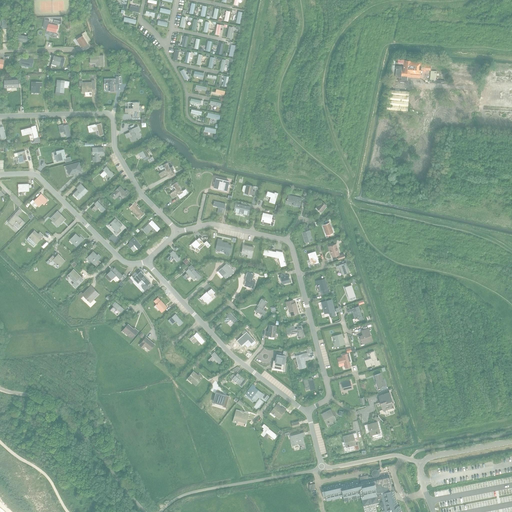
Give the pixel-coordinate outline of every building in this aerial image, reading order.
[(45,19),(43,28),(47,29),(52,30),(51,33),(56,34),(58,26),(49,24),(49,20),(45,19)] [(76,39),(79,44),(82,47),(84,46),(86,49),(90,47),(88,44),(88,43),(83,37),(82,35),(76,39)] [(91,63),(96,63),(96,66),(104,66),(103,55),(96,55),(96,57),(95,57),(95,55),(90,56),(91,63)] [(60,66),(62,58),(54,56),(52,63),(57,64),(56,65),(60,66)] [(25,57),(23,65),(32,66),(32,65),(35,66),(36,63),(37,63),(38,59),(28,57),(28,58),(25,57)] [(431,70),(431,65),(422,64),(422,61),(398,59),(398,64),(404,64),(403,69),(402,69),(402,67),(396,66),(395,69),(396,69),(395,77),(399,77),(398,82),(404,83),(407,80),(408,77),(420,78),(420,74),(421,74),(421,69),(431,70)] [(180,71),(185,80),(189,78),(184,69),(180,71)] [(436,80),(436,71),(430,71),(430,80),(433,80),(433,82),(436,82),(436,83),(444,84),(445,80),(436,80)] [(116,77),(116,79),(104,79),(104,83),(110,83),(110,91),(115,91),(114,84),(116,84),(120,84),(120,77),(116,77)] [(4,88),(19,87),(19,79),(4,80),(4,88)] [(56,79),(55,95),(59,95),(59,92),(64,92),(64,86),(67,86),(66,88),(68,88),(69,81),(65,81),(65,80),(56,79)] [(95,82),(82,83),(82,81),(79,81),(79,88),(82,88),(82,93),(85,93),(85,92),(92,92),(92,89),(95,89),(95,82)] [(42,86),(42,83),(32,82),(31,92),(39,93),(40,86),(42,86)] [(436,84),(420,83),(419,90),(435,92),(436,84)] [(387,110),(408,112),(409,92),(389,90),(387,110)] [(128,114),(139,114),(139,102),(133,102),(133,108),(125,108),(125,113),(128,113),(128,114)] [(63,124),(58,126),(60,133),(65,131),(66,137),(71,136),(68,124),(65,125),(66,127),(64,127),(63,124)] [(99,136),(104,135),(101,124),(98,124),(98,126),(96,126),(95,124),(88,126),(89,133),(98,130),(99,136)] [(22,135),(33,133),(34,138),(38,137),(36,126),(33,126),(33,127),(21,130),(22,135)] [(138,126),(133,129),(131,130),(131,131),(125,134),(127,138),(132,136),(134,141),(138,139),(141,138),(139,135),(140,135),(139,131),(140,130),(138,126)] [(95,153),(96,155),(96,157),(93,157),(93,161),(97,161),(97,159),(99,159),(99,155),(104,155),(103,147),(92,147),(92,153),(95,153)] [(66,162),(71,161),(70,157),(66,158),(64,149),(56,151),(57,154),(56,155),(58,161),(63,160),(63,159),(65,159),(66,162)] [(150,157),(146,150),(143,151),(138,153),(141,159),(142,159),(143,162),(147,159),(149,163),(154,160),(152,157),(150,157)] [(24,160),(27,160),(25,151),(17,153),(18,156),(17,156),(19,162),(24,161),(24,160)] [(70,170),(71,174),(82,171),(79,162),(67,165),(68,170),(70,170)] [(162,169),(165,168),(166,170),(159,174),(161,177),(167,174),(168,176),(173,173),(175,172),(173,170),(174,170),(172,166),(170,168),(167,163),(160,167),(162,169)] [(111,178),(114,175),(106,166),(104,168),(105,170),(100,175),(103,178),(107,174),(111,178)] [(216,178),(214,188),(226,191),(227,187),(229,188),(230,185),(230,184),(228,184),(229,181),(216,178)] [(176,189),(170,194),(172,198),(178,194),(179,196),(178,197),(180,199),(189,193),(186,189),(183,191),(176,182),(173,185),(176,189)] [(79,199),(82,196),(88,191),(80,184),(77,187),(79,188),(73,194),(79,199)] [(243,186),(242,190),(243,191),(245,192),(245,193),(254,195),(254,191),(252,191),(253,186),(246,185),(246,186),(244,185),(243,186)] [(113,193),(116,196),(116,197),(119,194),(123,198),(129,193),(127,190),(125,191),(120,186),(113,193)] [(274,193),(267,191),(266,195),(270,197),(269,202),(275,204),(278,193),(275,192),(274,193)] [(39,206),(46,199),(41,194),(35,201),(34,201),(35,201),(39,206)] [(300,207),(302,198),(288,195),(286,201),(288,201),(288,200),(294,201),(293,205),(300,207)] [(102,212),(106,209),(97,201),(95,203),(97,204),(92,209),(95,212),(98,208),(102,212)] [(225,207),(225,204),(214,201),(213,205),(218,207),(217,212),(221,213),(223,206),(225,207)] [(327,205),(321,201),(316,207),(322,212),(327,205)] [(135,202),(129,208),(131,210),(132,209),(137,214),(135,215),(139,219),(140,218),(144,214),(136,206),(137,205),(135,202)] [(234,209),(234,211),(248,215),(249,212),(250,206),(236,203),(234,209)] [(14,209),(10,206),(4,215),(8,218),(11,215),(20,221),(22,217),(13,211),(14,209)] [(273,215),(263,213),(261,221),(271,223),(270,225),(273,226),(275,220),(272,220),(273,215)] [(62,223),(66,219),(61,214),(57,217),(54,215),(50,219),(56,224),(59,220),(62,223)] [(115,218),(109,224),(116,231),(114,233),(117,235),(121,231),(119,229),(122,225),(115,218)] [(152,220),(150,222),(149,223),(143,229),(147,233),(153,227),(157,231),(160,228),(152,220)] [(327,235),(333,233),(330,222),(323,225),(327,235)] [(306,232),(302,233),(305,243),(313,240),(309,231),(308,231),(308,229),(305,230),(306,232)] [(34,231),(29,237),(27,239),(34,246),(36,244),(42,237),(34,231)] [(76,246),(84,239),(81,237),(79,239),(75,235),(71,239),(74,243),(73,243),(76,246)] [(138,249),(141,246),(134,237),(132,239),(133,240),(127,245),(130,248),(134,245),(138,249)] [(196,239),(193,243),(192,244),(196,249),(195,250),(198,253),(200,251),(199,250),(205,245),(208,248),(211,245),(207,241),(204,243),(199,238),(197,240),(196,239)] [(222,240),(218,239),(216,249),(219,250),(220,250),(226,251),(228,244),(223,243),(224,242),(223,242),(222,242),(221,242),(222,240)] [(336,244),(328,246),(330,253),(331,253),(332,257),(339,255),(336,244)] [(251,256),(252,255),(253,247),(245,245),(244,248),(243,248),(242,253),(248,254),(248,256),(251,256)] [(279,257),(281,264),(281,266),(286,265),(283,253),(282,253),(283,252),(280,252),(280,253),(264,249),(263,254),(279,257)] [(178,262),(181,259),(173,250),(171,252),(172,253),(167,258),(170,261),(174,258),(178,262)] [(93,252),(88,257),(91,260),(91,261),(94,264),(97,266),(101,262),(98,260),(101,257),(99,254),(97,256),(93,252)] [(312,265),(318,262),(315,252),(308,254),(312,265)] [(59,267),(65,261),(58,254),(52,260),(59,267)] [(223,277),(224,276),(226,279),(229,276),(229,277),(235,272),(227,263),(222,268),(218,271),(223,277)] [(343,275),(349,273),(346,263),(337,266),(338,268),(340,268),(343,275)] [(188,268),(189,268),(187,270),(188,271),(183,276),(186,280),(190,276),(194,280),(196,278),(198,280),(201,277),(198,275),(199,273),(197,270),(195,272),(193,270),(194,268),(191,265),(188,268)] [(112,279),(116,275),(120,279),(123,276),(115,267),(113,269),(114,271),(112,273),(110,271),(105,277),(110,282),(112,279)] [(75,282),(73,284),(75,287),(82,281),(80,279),(82,278),(74,269),(68,275),(75,282)] [(138,273),(133,278),(138,283),(142,279),(146,283),(142,287),(145,291),(151,285),(150,283),(150,282),(141,271),(139,273),(138,273)] [(253,289),(256,281),(253,280),(254,274),(248,272),(245,279),(247,279),(244,285),(253,289)] [(285,273),(280,274),(282,284),(290,282),(288,275),(286,276),(285,273)] [(321,280),(316,281),(317,285),(320,285),(321,290),(323,290),(323,293),(329,292),(328,288),(327,288),(325,279),(321,280)] [(349,298),(355,296),(351,286),(345,288),(349,298)] [(203,295),(201,297),(208,304),(210,302),(216,297),(214,294),(215,293),(212,288),(210,290),(207,292),(207,291),(203,295)] [(91,302),(99,294),(94,289),(90,292),(88,290),(83,294),(91,302)] [(160,301),(158,298),(154,301),(157,304),(156,305),(162,312),(167,307),(161,300),(160,301)] [(264,316),(267,311),(264,309),(268,302),(262,298),(258,305),(259,305),(256,311),(264,316)] [(291,316),(299,314),(296,303),(294,303),(293,300),(286,302),(287,305),(289,305),(291,316)] [(331,300),(322,302),(325,313),(330,312),(331,316),(332,316),(335,315),(331,300)] [(121,312),(124,309),(115,301),(113,304),(115,305),(110,310),(113,313),(117,309),(121,312)] [(359,306),(348,310),(349,314),(353,312),(355,319),(358,318),(359,320),(363,319),(359,306)] [(235,323),(238,320),(230,312),(228,314),(229,315),(224,320),(227,323),(231,319),(235,323)] [(168,320),(169,322),(172,325),(176,321),(180,325),(183,323),(175,314),(168,320)] [(135,330),(128,324),(123,330),(128,335),(132,339),(138,331),(136,329),(135,330)] [(275,336),(276,326),(270,325),(269,331),(266,331),(266,335),(275,336)] [(300,338),(305,337),(302,326),(299,326),(299,328),(290,330),(291,334),(299,332),(300,338)] [(368,328),(361,331),(363,335),(360,336),(363,344),(373,341),(368,328)] [(335,329),(329,330),(332,341),(334,340),(335,345),(344,343),(341,332),(336,333),(335,329)] [(246,336),(238,343),(241,346),(243,348),(250,342),(253,345),(256,342),(249,334),(249,333),(247,331),(244,334),(246,336)] [(202,344),(205,341),(197,332),(195,334),(196,335),(191,340),(194,343),(198,340),(202,344)] [(155,344),(146,337),(139,345),(143,348),(145,346),(150,350),(155,344)] [(372,358),(364,360),(366,365),(367,367),(372,366),(371,363),(373,362),(375,367),(380,365),(378,360),(377,360),(374,351),(370,352),(372,358)] [(186,369),(191,364),(177,352),(172,357),(186,369)] [(219,363),(222,360),(214,352),(212,354),(214,355),(208,360),(211,363),(215,359),(219,363)] [(304,359),(308,358),(307,353),(296,356),(299,367),(305,365),(304,359)] [(273,361),(272,367),(283,369),(285,359),(285,356),(277,354),(275,362),(273,361)] [(347,354),(342,355),(343,357),(338,359),(339,364),(344,362),(346,368),(351,367),(347,354)] [(196,385),(203,377),(200,374),(198,376),(193,372),(188,377),(193,382),(196,385)] [(233,374),(230,377),(232,379),(237,383),(242,386),(247,380),(238,373),(236,376),(235,375),(235,376),(233,374)] [(381,373),(374,376),(377,383),(376,383),(378,388),(386,385),(385,381),(384,382),(381,373)] [(311,390),(316,389),(313,379),(308,381),(308,379),(303,380),(305,387),(310,386),(311,390)] [(350,381),(342,383),(344,391),(352,389),(350,381)] [(255,386),(253,384),(249,389),(251,391),(248,395),(255,401),(259,396),(261,397),(263,394),(254,387),(255,386)] [(379,396),(381,402),(380,403),(382,407),(382,406),(383,410),(388,409),(394,407),(392,401),(393,401),(390,392),(379,396)] [(215,398),(214,402),(223,404),(223,406),(226,407),(229,397),(216,393),(214,398),(215,398)] [(279,418),(286,410),(283,407),(281,409),(276,405),(272,411),(276,415),(276,416),(279,418)] [(245,414),(240,412),(241,411),(237,410),(233,422),(237,423),(238,420),(243,421),(243,422),(246,423),(249,414),(246,413),(245,414)] [(333,421),(336,420),(331,410),(321,415),(326,424),(333,421)] [(369,432),(370,436),(373,435),(373,434),(380,432),(377,422),(364,425),(366,433),(369,432)] [(275,439),(277,435),(269,428),(264,424),(262,427),(265,429),(261,434),(264,436),(263,437),(267,440),(270,435),(275,439)] [(353,434),(343,436),(346,447),(353,445),(354,450),(359,449),(358,444),(356,445),(355,442),(358,441),(356,433),(353,433),(353,434)] [(290,436),(291,441),(292,445),(300,443),(301,449),(306,448),(303,436),(298,438),(298,434),(290,436)] [(386,475),(379,477),(380,476),(380,473),(382,472),(382,470),(380,469),(379,470),(375,470),(373,472),(372,475),(374,477),(376,478),(361,481),(341,485),(341,484),(324,488),(324,489),(321,490),(323,499),(326,498),(327,501),(343,498),(344,501),(361,497),(362,499),(378,496),(382,511),(384,510),(384,511),(401,511),(400,506),(398,507),(393,487),(392,487),(389,477),(386,477),(386,475)]
